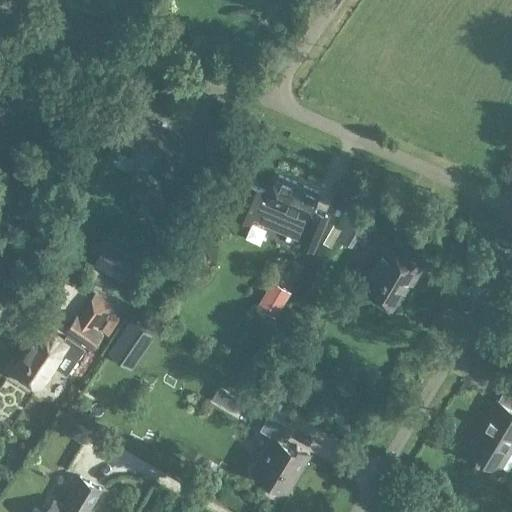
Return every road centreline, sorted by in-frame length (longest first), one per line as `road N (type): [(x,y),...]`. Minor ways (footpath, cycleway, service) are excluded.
road 1 (unclassified): [(343,511),(511,244)]
road 2 (residential): [(268,103),(11,0)]
road 3 (residential): [(511,209),(268,103)]
road 4 (residential): [(268,103),(335,0)]
